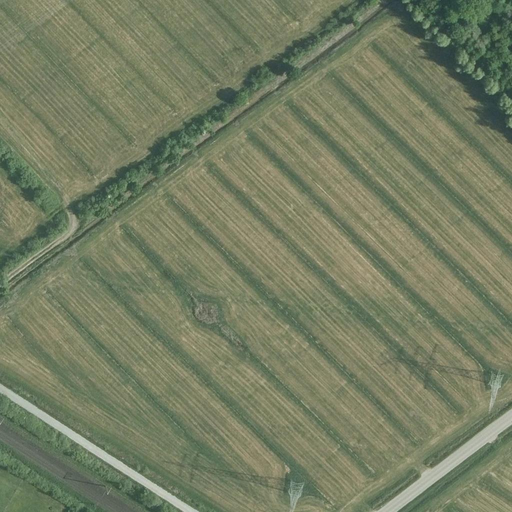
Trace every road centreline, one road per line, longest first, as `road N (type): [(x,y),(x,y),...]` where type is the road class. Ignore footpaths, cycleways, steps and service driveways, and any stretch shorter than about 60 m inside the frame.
road 1 (track): [(0,382),(191,511)]
road 2 (unclassified): [(391,511),(511,418)]
